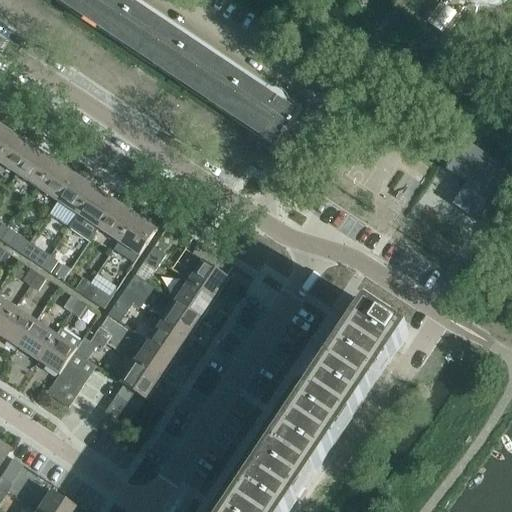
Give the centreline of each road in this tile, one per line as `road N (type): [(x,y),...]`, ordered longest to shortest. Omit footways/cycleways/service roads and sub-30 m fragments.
road 1 (residential): [(315,247),(261,221),(0,45)]
road 2 (residential): [(315,247),(296,288),(146,508)]
road 3 (residential): [(0,409),(146,508)]
